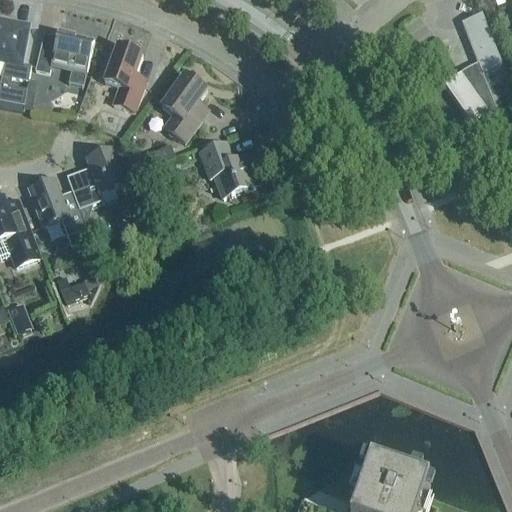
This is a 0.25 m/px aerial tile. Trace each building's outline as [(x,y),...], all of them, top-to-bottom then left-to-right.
[(502,71),(482,19),(462,27),(478,68),(473,69),(477,77),(481,75),(482,78),(502,71)] [(29,30),(0,24),(0,65),(5,66),(2,81),(28,86),(31,70),(22,68),(29,30)] [(95,45),(76,40),(75,42),(59,38),(56,48),(43,45),(36,75),(50,78),(52,68),(74,73),(72,81),(85,84),(87,76),(95,45)] [(133,88),(143,61),(117,52),(104,88),(119,93),(113,110),(135,118),(145,92),(133,88)] [(496,114),(482,78),(481,75),(477,77),(473,69),(469,71),(465,74),(444,89),(472,130),(493,116),(496,114)] [(192,117),(207,96),(185,80),(162,113),(174,121),(165,134),(185,148),(202,124),(192,117)] [(27,94),(24,109),(23,113),(32,115),(37,87),(28,86),(27,94)] [(0,104),(24,109),(27,94),(0,89),(0,91),(0,104)] [(224,204),(255,192),(243,161),(232,165),(226,148),(200,157),(211,185),(215,183),(224,204)] [(175,162),(171,150),(146,160),(150,172),(175,162)] [(67,182),(78,211),(79,215),(93,210),(102,206),(103,209),(118,203),(115,196),(126,192),(112,154),(86,164),(91,178),(85,180),(83,176),(67,182)] [(91,245),(79,215),(78,211),(67,215),(55,184),(29,194),(43,232),(61,225),(72,252),(91,245)] [(16,272),(40,263),(25,223),(13,228),(4,204),(0,205),(0,264),(1,265),(12,260),(16,272)] [(93,210),(79,215),(91,245),(97,243),(89,222),(93,210)] [(88,297),(84,286),(69,292),(66,282),(57,286),(65,307),(88,297)] [(14,326),(16,334),(18,338),(31,333),(27,322),(14,326)] [(422,511),(431,488),(371,467),(355,511),(422,511)]
